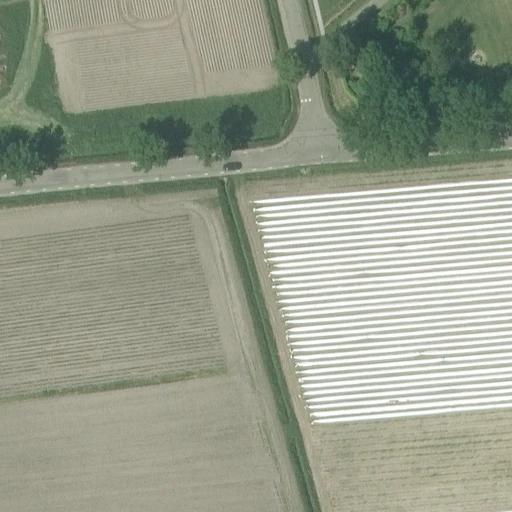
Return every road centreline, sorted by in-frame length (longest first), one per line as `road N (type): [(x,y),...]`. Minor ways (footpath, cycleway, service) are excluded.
road 1 (unclassified): [(0,199),(325,158)]
road 2 (unclassified): [(325,158),(511,146)]
road 3 (unclassified): [(325,158),(290,0)]
